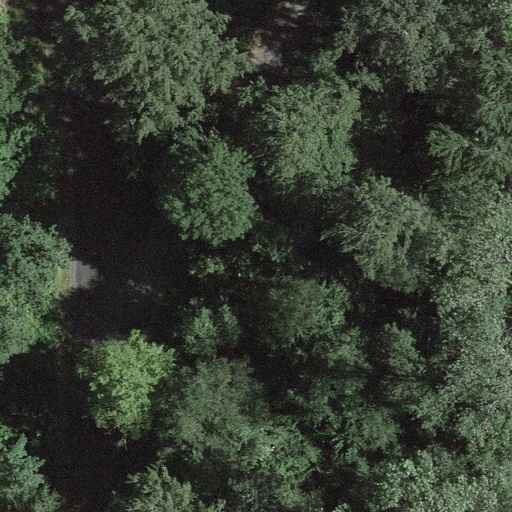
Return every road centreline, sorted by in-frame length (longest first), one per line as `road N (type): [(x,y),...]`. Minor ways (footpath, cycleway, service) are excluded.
road 1 (unclassified): [(59,0),(77,57),(100,217),(99,511)]
road 2 (track): [(310,0),(97,372)]
